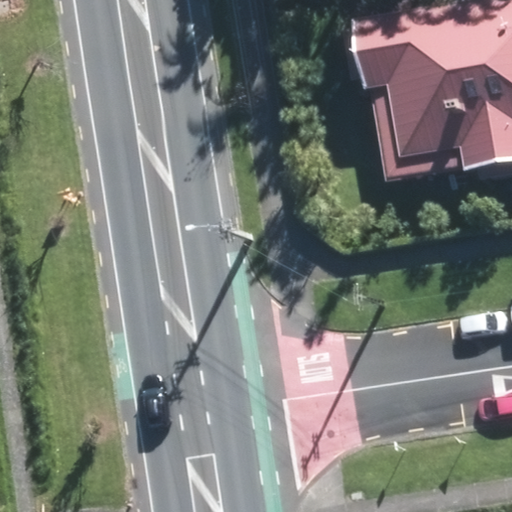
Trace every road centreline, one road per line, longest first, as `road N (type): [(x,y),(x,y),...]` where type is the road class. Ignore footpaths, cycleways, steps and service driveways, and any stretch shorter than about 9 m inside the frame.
road 1 (primary): [(134,0),(196,412)]
road 2 (residential): [(511,361),(196,412)]
